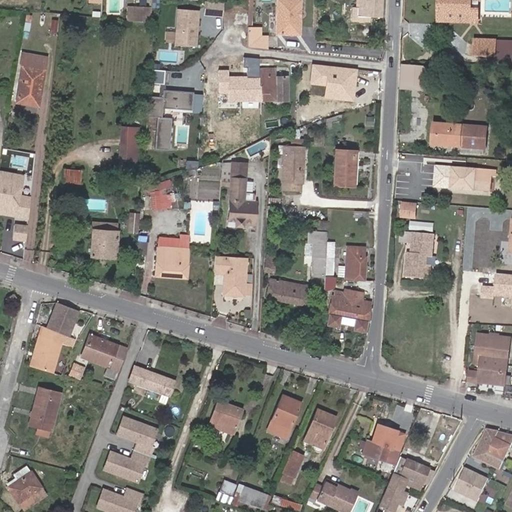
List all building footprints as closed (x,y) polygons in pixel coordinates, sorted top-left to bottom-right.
[(300,35),(300,0),(276,0),(277,16),(281,16),(281,24),(276,24),(276,34),(300,35)] [(381,17),(381,0),(357,0),(357,10),(352,10),(352,20),(368,21),(368,17),(381,17)] [(479,23),(479,19),(447,18),(447,11),(442,10),(442,0),(439,0),(439,22),(479,23)] [(471,10),(471,0),(442,0),(442,10),(447,11),(447,18),(479,19),(479,10),(471,10)] [(223,3),(204,1),(203,15),(222,16),(223,3)] [(150,23),(151,8),(128,7),(127,21),(150,23)] [(198,11),(177,9),(174,45),(195,47),(198,11)] [(56,33),(58,20),(51,20),(50,32),(56,33)] [(29,32),(31,23),(24,22),(22,31),(29,32)] [(267,49),(268,35),(261,35),(261,27),(252,27),(248,27),(247,36),(253,36),(253,48),(255,48),(259,48),(267,49)] [(496,43),(496,42),(475,41),(474,57),(495,58),(495,56),(496,43)] [(511,42),(496,42),(495,58),(495,63),(511,63),(511,42)] [(38,106),(46,57),(22,54),(20,65),(21,65),(16,102),(38,106)] [(236,65),(237,57),(228,56),(227,64),(236,65)] [(260,101),(259,69),(257,69),(257,66),(257,58),(244,58),(244,66),(248,66),(248,77),(236,77),(236,82),(226,81),(225,70),(217,71),(217,84),(227,84),(227,92),(226,101),(260,101)] [(428,91),(430,68),(402,66),(400,89),(428,91)] [(150,69),(149,82),(163,83),(164,70),(150,69)] [(287,101),(287,76),(275,77),(274,69),(259,69),(260,101),(287,101)] [(193,91),(162,89),(162,96),(148,95),(146,115),(157,116),(155,148),(169,149),(171,117),(161,116),(162,107),(191,109),(193,91)] [(323,115),(321,104),(301,107),(303,119),(323,115)] [(331,122),(341,119),(341,114),(326,118),(326,129),(331,128),(331,122)] [(486,149),(487,128),(434,124),(432,145),(486,149)] [(137,138),(138,128),(122,127),(121,137),(137,138)] [(300,136),(299,129),(289,131),(290,138),(300,136)] [(137,147),(137,138),(121,137),(120,146),(137,147)] [(135,168),(137,147),(120,146),(120,157),(129,158),(129,167),(135,168)] [(301,184),(303,146),(290,146),(284,146),(283,168),(282,190),(299,192),(299,184),(301,184)] [(354,186),(356,151),(335,149),(333,185),(354,186)] [(129,167),(129,158),(120,157),(119,167),(120,167),(129,167)] [(230,182),(232,163),(222,162),(220,182),(230,182)] [(254,201),(254,195),(253,193),(245,193),(247,163),(232,163),(230,182),(220,182),(220,187),(230,187),(227,220),(235,221),(235,226),(242,226),(243,224),(254,225),(256,201),(254,201)] [(491,192),(492,175),(496,175),(496,170),(436,165),(434,187),(450,188),(450,189),(475,191),(475,190),(491,192)] [(80,184),(81,170),(64,169),(63,182),(80,184)] [(16,175),(0,172),(0,213),(2,214),(3,210),(15,212),(14,216),(28,219),(29,201),(18,199),(20,187),(14,186),(16,175)] [(14,186),(20,187),(22,176),(16,175),(14,186)] [(164,189),(172,187),(170,179),(142,189),(144,196),(150,194),(164,189)] [(166,209),(164,189),(150,194),(151,210),(166,209)] [(415,218),(416,205),(402,203),(401,217),(415,218)] [(137,233),(138,214),(130,214),(128,232),(137,233)] [(326,243),(326,222),(318,221),(317,232),(308,232),(308,244),(313,244),(312,256),(312,275),(312,276),(325,276),(325,257),(325,253),(326,243)] [(115,258),(117,224),(92,222),(90,255),(115,258)] [(14,226),(12,239),(25,241),(27,227),(14,226)] [(412,244),(413,232),(401,232),(400,242),(412,244)] [(432,256),(434,234),(413,232),(412,244),(412,253),(408,252),(405,277),(429,279),(431,267),(426,266),(427,256),(432,256)] [(186,278),(189,236),(180,235),(179,240),(158,238),(155,276),(186,278)] [(145,254),(146,243),(137,243),(136,253),(145,254)] [(334,257),(334,244),(326,243),(325,253),(325,257),(333,257),(334,257)] [(312,256),(313,244),(308,244),(305,244),(305,256),(312,256)] [(364,256),(364,247),(346,246),(345,265),(344,274),(344,279),(350,279),(362,280),(363,281),(365,256),(364,256)] [(245,274),(246,258),(215,255),(214,273),(224,274),(223,292),(226,295),(243,296),(244,283),(245,274)] [(274,264),(275,258),(267,256),(266,263),(274,264)] [(333,277),(333,257),(325,257),(325,276),(333,277)] [(272,273),(274,264),(266,263),(264,271),(272,273)] [(344,274),(345,265),(337,265),(336,273),(344,274)] [(333,287),(333,277),(325,276),(324,288),(329,289),(333,287)] [(494,288),(495,278),(482,277),(482,287),(494,288)] [(306,305),(309,285),(269,279),(266,298),(306,305)] [(361,288),(362,280),(350,279),(349,287),(361,288)] [(251,296),(252,284),(244,283),(243,296),(251,296)] [(493,298),(494,288),(482,287),(480,297),(493,298)] [(372,302),(362,300),(363,293),(353,291),(353,295),(349,294),(349,293),(334,290),(333,295),(332,295),(328,314),(329,314),(327,325),(338,327),(339,323),(340,316),(355,319),(354,326),(353,330),(364,332),(366,320),(368,321),(372,302)] [(12,294),(5,299),(10,306),(17,302),(12,294)] [(56,302),(46,327),(67,336),(77,310),(56,302)] [(354,326),(355,319),(340,316),(339,323),(354,326)] [(52,373),(61,343),(72,347),(76,339),(67,336),(53,330),(49,329),(43,326),(31,367),(52,373)] [(127,348),(89,334),(80,357),(107,367),(119,371),(127,348)] [(506,376),(511,338),(478,334),(475,364),(481,364),(480,372),(470,371),(468,381),(505,386),(505,384),(510,385),(511,377),(506,376)] [(79,380),(84,367),(73,363),(68,375),(79,380)] [(153,374),(147,371),(147,370),(134,365),(128,382),(135,384),(136,382),(163,392),(162,394),(168,396),(168,397),(174,383),(153,375),(153,374)] [(116,380),(119,371),(107,367),(103,376),(116,380)] [(175,380),(154,373),(153,374),(153,375),(174,383),(175,380)] [(163,392),(136,382),(135,384),(161,394),(162,394),(163,392)] [(51,431),(60,393),(38,387),(28,425),(37,427),(50,430),(51,431)] [(165,404),(168,396),(162,394),(161,394),(158,402),(165,404)] [(286,437),(301,402),(282,395),(267,430),(286,437)] [(232,434),(241,409),(217,401),(208,425),(232,434)] [(322,448),(336,417),(317,409),(303,440),(322,448)] [(110,451),(104,468),(138,480),(144,463),(146,464),(152,447),(150,446),(156,429),(123,417),(117,434),(137,441),(131,459),(110,451)] [(399,451),(404,434),(397,431),(377,424),(371,442),(366,440),(362,453),(383,460),(387,447),(391,449),(391,448),(399,451)] [(48,437),(50,430),(37,427),(34,434),(48,437)] [(488,453),(499,432),(497,431),(487,429),(473,457),(500,469),(504,461),(488,453)] [(509,449),(511,443),(511,434),(499,432),(488,453),(504,461),(509,449)] [(396,458),(399,451),(391,448),(391,449),(389,456),(396,458)] [(290,484),(303,456),(291,451),(279,479),(290,484)] [(428,468),(400,456),(376,511),(392,511),(397,502),(401,504),(406,493),(401,491),(405,483),(419,489),(422,481),(427,483),(434,471),(428,469),(428,468)] [(190,483),(197,463),(190,460),(183,481),(190,483)] [(30,471),(26,465),(12,475),(14,477),(6,484),(8,487),(30,471)] [(478,502),(489,479),(465,468),(454,491),(478,502)] [(23,510),(46,495),(30,471),(8,487),(23,510)] [(335,487),(337,484),(325,478),(324,481),(335,487)] [(230,505),(236,484),(223,479),(216,500),(230,505)] [(349,490),(337,484),(335,487),(324,481),(322,486),(315,483),(309,496),(315,499),(342,511),(348,511),(358,492),(350,488),(349,490)] [(238,500),(243,486),(238,484),(231,504),(237,507),(239,500),(238,500)] [(261,508),(266,495),(243,486),(238,500),(239,500),(261,508)] [(103,488),(97,505),(115,511),(133,511),(137,501),(139,501),(143,493),(127,487),(124,496),(103,488)] [(267,503),(270,496),(266,495),(261,508),(265,510),(267,503)] [(301,505),(279,498),(277,504),(299,511),(301,505)]
